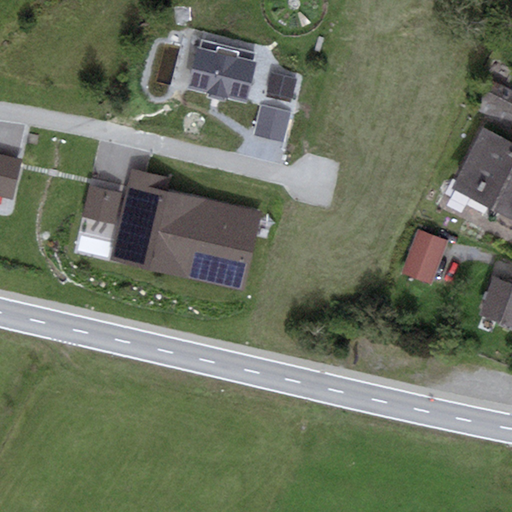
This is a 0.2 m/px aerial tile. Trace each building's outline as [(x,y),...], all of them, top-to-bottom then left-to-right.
[(200,39),(188,88),(247,102),(259,53),(200,39)] [(277,68),(272,86),(289,91),(294,72),(277,68)] [(511,89),(490,78),(474,108),(511,128),(511,126),(511,89)] [(287,115),(262,110),(256,133),(281,139),(287,115)] [(511,144),(486,131),(456,190),(511,218),(511,144)] [(418,230),(402,272),(430,283),(446,241),(418,230)] [(511,283),(494,278),(481,316),(511,326),(511,283)]
